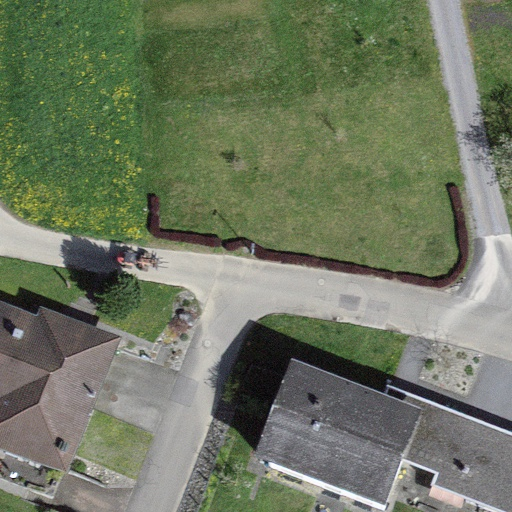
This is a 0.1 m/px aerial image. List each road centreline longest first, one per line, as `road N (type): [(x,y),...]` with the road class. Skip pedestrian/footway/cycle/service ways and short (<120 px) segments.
road 1 (track): [(444,0),(510,340)]
road 2 (residential): [(511,340),(216,282)]
road 3 (residential): [(216,282),(136,511)]
road 4 (unclassified): [(216,282),(0,237)]
